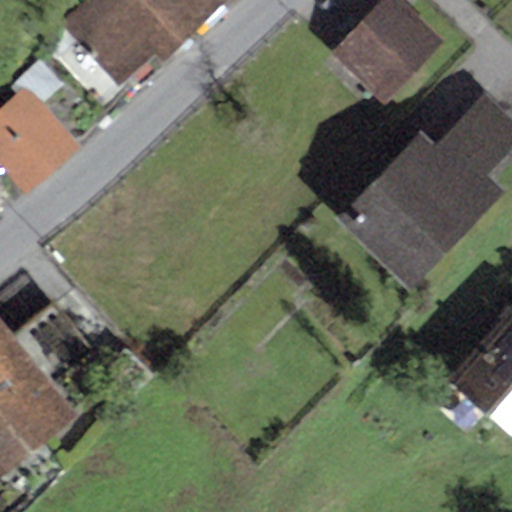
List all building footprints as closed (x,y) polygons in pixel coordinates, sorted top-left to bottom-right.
[(228,0),(86,0),(61,25),(121,86),(155,53),(163,62),(228,0)] [(443,44),(394,0),(380,0),(329,56),(385,108),(443,44)] [(0,174),(5,169),(26,193),(81,146),(45,104),(71,82),(48,55),(10,88),(16,94),(0,107),(0,174)] [(511,144),(511,128),(481,99),(437,145),(422,130),(334,222),(408,293),(504,194),(483,174),(511,144)] [(0,314),(0,478),(93,399),(76,379),(104,355),(54,296),(14,331),(0,314)] [(511,307),(448,381),(511,437),(511,307)]
